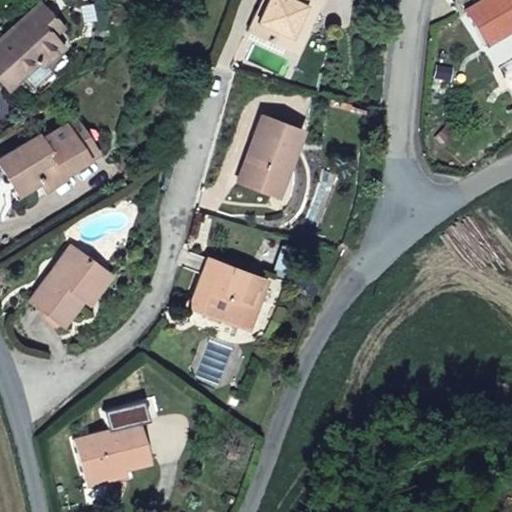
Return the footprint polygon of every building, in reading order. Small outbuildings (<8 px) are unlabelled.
[(262,0),(249,32),(286,47),(299,17),(310,22),(318,0),(262,0)] [(511,0),(490,0),(466,15),(485,49),(511,33),(511,0)] [(29,12),(49,35),(58,27),(38,4),(29,12)] [(60,47),(49,35),(29,12),(0,38),(0,82),(5,88),(36,60),(41,65),(60,47)] [(299,17),(286,47),(298,52),(310,22),(299,17)] [(77,115),(63,124),(84,157),(98,148),(77,115)] [(235,183),(265,195),(280,163),(286,165),(300,133),(263,118),(235,183)] [(84,157),(63,124),(39,139),(37,134),(0,157),(0,167),(13,189),(34,177),(39,184),(42,190),(63,177),(60,172),(84,157)] [(280,163),(265,195),(272,198),(286,165),(280,163)] [(16,198),(39,184),(34,177),(13,189),(11,191),(11,196),(16,198)] [(60,323),(80,297),(103,267),(70,243),(28,299),(60,323)] [(259,278),(203,259),(187,309),(239,326),(246,303),(251,305),(259,278)] [(103,267),(80,297),(87,301),(109,272),(103,267)] [(137,378),(149,368),(143,360),(130,369),(137,378)] [(148,462),(137,422),(72,439),(83,479),(122,469),(148,462)] [(122,469),(83,479),(84,486),(123,476),(122,469)]
